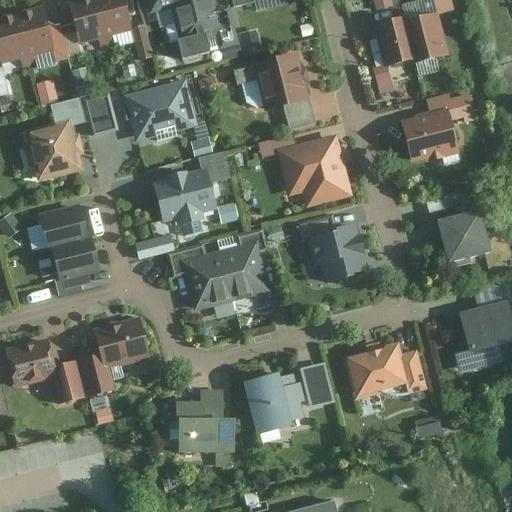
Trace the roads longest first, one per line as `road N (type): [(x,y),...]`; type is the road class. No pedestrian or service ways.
road 1 (residential): [(126,297),(156,291),(177,364),(404,306),(325,0)]
road 2 (residential): [(0,329),(126,297)]
